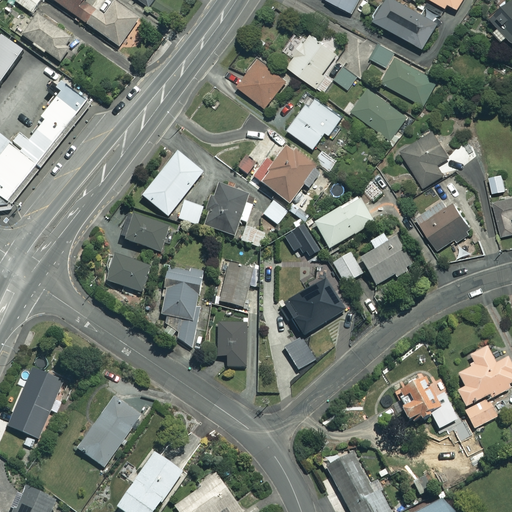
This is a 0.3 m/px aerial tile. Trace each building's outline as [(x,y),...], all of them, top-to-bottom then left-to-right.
[(15,0),(15,1),(31,13),(40,0),(15,0)] [(51,0),(118,47),(138,19),(110,0),(51,0)] [(358,0),(326,0),(352,13),(358,0)] [(423,16),(394,0),(385,0),(373,21),(423,49),(437,24),(432,21),(435,16),(426,11),(423,16)] [(463,0),(431,0),(446,10),(449,5),(457,10),(463,0)] [(511,3),(508,1),(505,5),(502,3),(490,21),(498,26),(493,34),(503,41),(505,37),(511,41),(511,3)] [(59,21),(46,12),(41,19),(34,14),(20,36),(60,63),(74,41),(55,28),(59,21)] [(337,53),(310,34),(286,67),(324,93),(333,80),(323,73),(337,53)] [(0,82),(22,51),(0,36),(0,82)] [(394,52),(378,45),(371,60),(387,68),(394,52)] [(233,64),(247,75),(237,87),(265,108),(286,81),(250,53),(245,59),(240,56),(233,64)] [(438,82),(395,57),(381,83),(424,107),(438,82)] [(333,69),(340,74),(335,80),(348,89),(357,78),(344,68),(346,65),(340,60),(333,69)] [(0,204),(10,202),(87,103),(67,87),(28,136),(19,129),(8,143),(0,136),(0,204)] [(407,117),(368,89),(352,112),(390,140),(407,117)] [(344,119),(315,99),(308,109),(305,106),(288,131),(313,149),(325,132),(331,137),(344,119)] [(456,169),(432,131),(400,151),(424,189),(456,169)] [(235,168),(273,194),(271,196),(279,202),(281,200),(288,204),(299,189),(306,195),(321,175),(285,148),(274,164),(266,159),(262,164),(247,152),(235,168)] [(337,162),(322,152),(315,161),(330,172),(337,162)] [(202,173),(176,153),(142,197),(167,217),(202,173)] [(505,191),(502,175),(489,178),(493,194),(505,191)] [(383,192),(373,182),(364,191),(374,201),(383,192)] [(247,195),(219,186),(205,227),(234,236),(239,221),(247,223),(253,206),(244,203),(247,195)] [(511,219),(511,196),(493,202),(501,238),(511,234),(511,224),(511,220),(511,219)] [(372,224),(357,199),(313,224),(328,249),(372,224)] [(447,207),(443,200),(416,217),(437,251),(455,240),(456,243),(471,233),(453,204),(447,207)] [(203,208),(184,202),(178,220),(197,226),(203,208)] [(288,212),(273,202),(263,215),(278,226),(288,212)] [(310,215),(294,202),(288,210),(305,223),(310,215)] [(168,227),(131,215),(123,241),(160,253),(168,227)] [(293,254),(302,248),(308,258),(319,251),(300,221),(293,225),(296,230),(283,238),(293,254)] [(265,235),(246,227),(241,241),(260,249),(265,235)] [(387,243),(383,234),(369,242),(374,251),(359,260),(375,286),(394,275),(395,278),(411,269),(394,239),(387,243)] [(362,274),(350,253),(332,263),(344,284),(362,274)] [(150,267),(114,256),(106,282),(141,293),(150,267)] [(252,270),(229,264),(220,302),(243,308),(252,270)] [(159,290),(164,290),(160,315),(166,317),(165,327),(178,329),(175,346),(194,349),(201,308),(195,307),(197,297),(200,297),(204,275),(163,268),(159,290)] [(300,288),(303,292),(283,304),(302,336),(344,310),(339,303),(349,297),(340,283),(330,289),(324,279),(313,286),(310,282),(300,288)] [(246,325),(218,324),(217,356),(227,357),(226,367),(245,368),(246,325)] [(458,374),(464,387),(453,393),(472,431),(500,418),(490,399),(509,390),(506,383),(511,379),(511,367),(507,357),(494,364),(486,347),(469,355),(474,366),(458,374)] [(62,382),(33,370),(9,427),(38,440),(62,382)] [(435,426),(455,417),(435,372),(391,392),(405,421),(417,416),(418,420),(430,415),(435,426)] [(103,468),(131,429),(135,432),(143,420),(113,398),(76,449),(103,468)] [(373,493),(351,451),(333,461),(331,457),(322,461),(349,511),(391,511),(379,490),(373,493)] [(152,511),(181,473),(154,453),(115,507),(122,511),(152,511)] [(241,511),(215,474),(198,486),(200,488),(174,507),(177,511),(241,511)] [(55,511),(60,503),(25,487),(16,508),(14,507),(11,511),(55,511)] [(450,511),(444,500),(421,511),(450,511)]
